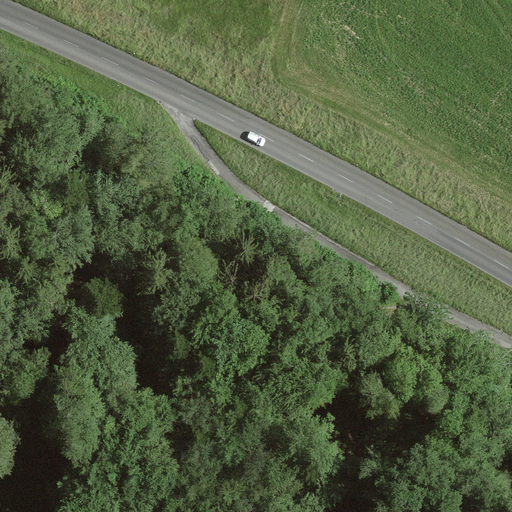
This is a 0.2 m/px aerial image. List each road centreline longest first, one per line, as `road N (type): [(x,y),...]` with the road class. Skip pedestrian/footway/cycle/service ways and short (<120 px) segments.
road 1 (tertiary): [(511,271),(371,190),(0,12)]
road 2 (track): [(177,92),(189,129),(239,189),(511,346)]
road 3 (track): [(419,298),(398,308),(323,315),(0,283)]
